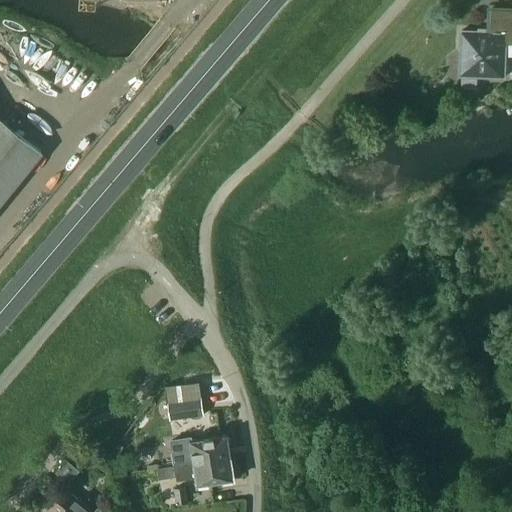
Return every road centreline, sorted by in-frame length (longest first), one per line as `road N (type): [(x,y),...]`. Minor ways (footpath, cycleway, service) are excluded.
road 1 (secondary): [(0,311),(274,0)]
road 2 (residential): [(252,511),(244,407),(197,320)]
